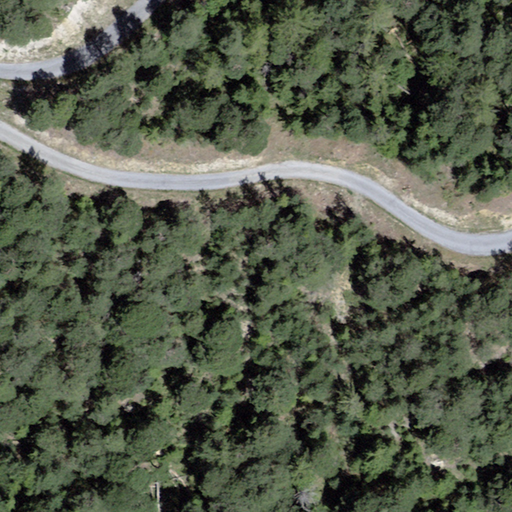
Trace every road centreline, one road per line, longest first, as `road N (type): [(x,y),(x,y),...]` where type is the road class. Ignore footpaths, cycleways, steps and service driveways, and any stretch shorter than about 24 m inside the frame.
road 1 (track): [(511,230),(481,248),(428,233),(324,171),(170,188),(72,168),(0,134)]
road 2 (track): [(0,74),(95,52),(160,0)]
